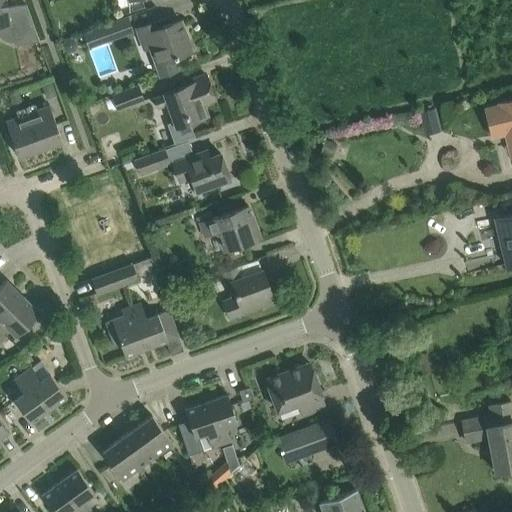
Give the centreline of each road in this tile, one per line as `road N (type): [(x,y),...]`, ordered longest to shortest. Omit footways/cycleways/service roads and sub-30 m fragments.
road 1 (unclassified): [(339,316),(226,0)]
road 2 (residential): [(105,405),(339,316)]
road 3 (residential): [(105,405),(24,189)]
road 4 (unclassified): [(412,511),(339,316)]
road 5 (residential): [(105,405),(0,481)]
